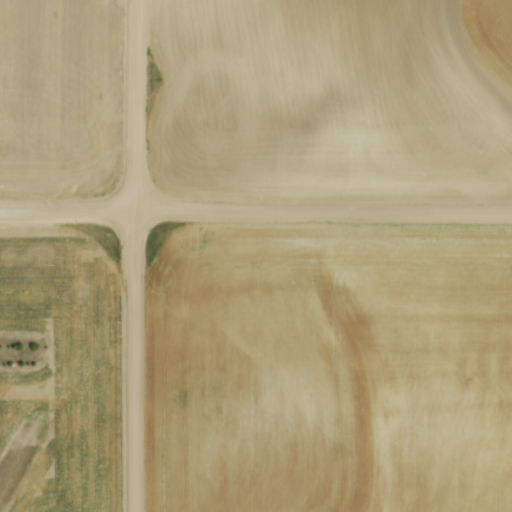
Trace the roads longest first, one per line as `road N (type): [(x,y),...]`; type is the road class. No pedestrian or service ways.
road 1 (tertiary): [(137,0),(137,511)]
road 2 (residential): [(136,209),(511,209)]
road 3 (tertiary): [(136,209),(0,209)]
